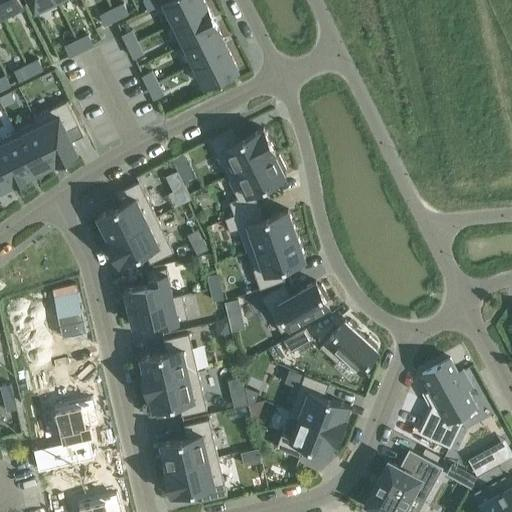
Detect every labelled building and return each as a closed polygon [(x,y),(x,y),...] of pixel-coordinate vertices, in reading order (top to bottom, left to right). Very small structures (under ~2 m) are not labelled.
[(0,0),(0,11),(2,14),(23,4),(21,0),(0,0)] [(30,0),(35,9),(52,0),(30,0)] [(158,0),(143,0),(148,8),(160,2),(158,0)] [(204,0),(164,0),(164,1),(174,22),(207,6),(204,0)] [(123,2),(111,8),(116,17),(128,11),(123,2)] [(207,6),(174,22),(184,42),(217,26),(207,6)] [(111,8),(99,14),(104,23),(116,17),(111,8)] [(217,26),(184,42),(194,63),(227,47),(217,26)] [(132,28),(122,33),(123,35),(128,45),(138,40),(132,28)] [(88,33),(76,39),(81,48),(93,42),(88,33)] [(69,54),(81,48),(76,39),(64,45),(69,54)] [(135,57),(144,53),(138,41),(128,45),(135,57)] [(227,47),(194,63),(205,84),(238,68),(227,47)] [(38,58),(26,64),(31,73),(43,67),(38,58)] [(26,64),(14,70),(19,79),(31,73),(26,64)] [(152,69),(142,74),(148,86),(158,81),(152,69)] [(0,86),(12,81),(7,72),(0,75),(0,86)] [(158,81),(148,86),(154,98),(164,93),(158,81)] [(0,95),(4,104),(16,98),(12,89),(0,94),(0,95)] [(67,100),(33,116),(35,121),(36,120),(56,161),(77,150),(67,129),(78,123),(67,100)] [(35,121),(15,130),(35,171),(38,170),(39,172),(46,169),(45,166),(56,161),(36,120),(35,121)] [(232,128),(209,139),(227,174),(274,151),(274,152),(275,151),(263,127),(238,139),(232,128)] [(15,130),(0,137),(0,150),(15,181),(35,171),(15,130)] [(0,188),(15,181),(0,150),(0,188)] [(274,151),(227,174),(237,196),(229,201),(234,213),(234,214),(258,204),(253,191),(285,175),(283,169),(286,168),(279,154),(276,155),(274,152),(274,151)] [(183,154),(173,159),(178,168),(188,163),(183,154)] [(100,221),(97,222),(104,236),(107,234),(108,238),(109,239),(156,215),(139,180),(116,192),(121,203),(97,215),(100,221)] [(184,186),(170,193),(175,203),(176,206),(190,199),(191,198),(190,196),(185,185),(184,186)] [(234,213),(225,217),(230,230),(239,227),(247,251),(297,233),(288,208),(263,217),(258,204),(234,214),(234,213)] [(108,238),(107,238),(119,263),(145,250),(150,262),(173,250),(156,215),(109,239),(108,238)] [(297,233),(247,251),(252,265),(260,287),(284,279),(280,267),(305,258),(297,233)] [(202,236),(191,242),(197,252),(207,247),(202,236)] [(150,282),(125,288),(129,306),(173,296),(173,295),(166,267),(148,271),(150,282)] [(217,272),(207,274),(210,287),(220,285),(217,272)] [(284,283),(261,296),(281,331),(329,304),(326,298),(329,297),(321,283),(318,285),(316,280),(290,294),(284,283)] [(220,285),(210,287),(213,299),(223,297),(220,285)] [(173,296),(129,306),(133,324),(159,319),(160,324),(188,317),(182,293),(181,293),(173,295),(173,296)] [(238,297),(225,301),(227,312),(241,309),(239,300),(238,297)] [(344,318),(320,345),(337,360),(343,353),(360,369),(378,348),(375,346),(377,344),(369,336),(367,338),(344,318)] [(227,319),(215,322),(218,334),(230,331),(227,319)] [(306,326),(283,339),(290,350),(313,338),(306,326)] [(167,351),(140,357),(143,369),(142,369),(145,382),(198,370),(189,332),(164,338),(167,351)] [(432,403),(419,431),(450,445),(462,419),(459,413),(476,403),(467,387),(472,384),(463,368),(458,370),(450,356),(422,372),(431,388),(426,391),(432,403)] [(198,370),(145,382),(148,396),(150,395),(153,408),(179,401),(182,414),(207,408),(202,386),(198,370)] [(304,373),(290,409),(341,429),(345,416),(344,416),(349,404),(324,394),(329,382),(304,373)] [(10,382),(1,384),(4,400),(14,397),(10,382)] [(257,391),(244,385),(245,389),(248,403),(253,402),(257,391)] [(245,389),(232,392),(235,406),(248,403),(245,389)] [(63,440),(33,447),(39,470),(96,456),(88,424),(100,421),(94,395),(54,404),(63,440)] [(14,397),(4,400),(7,409),(16,407),(14,397)] [(290,409),(276,446),(300,455),(305,443),(330,453),(335,441),(336,442),(341,429),(290,409)] [(162,448),(159,449),(162,464),(165,463),(166,467),(167,468),(218,456),(209,417),(184,424),(187,436),(161,442),(162,448)] [(257,448),(242,452),(245,463),(260,459),(257,448)] [(367,500),(366,502),(368,503),(385,511),(417,511),(424,499),(443,466),(409,448),(400,465),(391,460),(389,459),(388,461),(381,475),(380,474),(374,486),(374,487),(367,500)] [(483,454),(469,462),(475,473),(489,466),(483,454)] [(166,467),(165,467),(171,494),(199,487),(202,500),(227,494),(218,456),(167,468),(166,467)] [(491,467),(477,475),(479,479),(481,482),(502,471),(500,467),(498,464),(491,467)] [(463,468),(458,478),(471,485),(477,475),(463,468)] [(505,474),(474,490),(486,511),(511,511),(511,483),(511,484),(509,481),(505,474)] [(79,511),(121,511),(116,491),(77,500),(79,511)]
